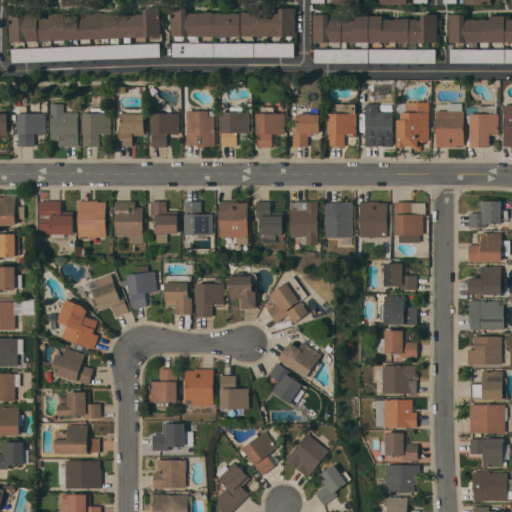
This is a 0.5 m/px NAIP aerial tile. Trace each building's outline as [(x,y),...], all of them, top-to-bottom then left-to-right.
[(25,13),(25,15),(38,14),(38,18),(50,18),(50,13),(65,13),(65,16),(77,16),(77,14),(81,14),(81,13),(87,12),(87,13),(95,13),(95,12),(101,12),(101,13),(107,13),(108,15),(127,14),(127,15),(136,14),(143,13),(143,14),(144,14),(144,9),(160,8),(161,36),(157,36),(157,39),(150,39),(150,36),(90,38),(90,42),(81,43),(81,39),(64,39),(64,42),(54,43),(54,40),(37,41),(37,43),(27,43),(27,41),(10,42),(9,14),(25,13)] [(171,8),(187,8),(187,13),(191,13),(198,13),(199,13),(199,12),(207,12),(207,11),(212,11),(212,12),(214,12),(214,13),(215,13),(215,12),(222,12),(222,13),(231,13),(231,12),(238,12),(238,13),(240,13),(240,12),(241,12),(247,12),(253,12),(253,9),(280,9),(280,8),(296,8),(296,36),(252,36),(252,38),(242,38),(242,36),(226,36),(226,37),(214,37),(214,36),(171,36),(171,8)] [(342,49),(342,42),(313,42),(313,14),(329,14),(329,19),(332,19),(338,19),(342,19),(350,19),(354,19),(354,15),(383,15),(383,19),(390,19),(390,20),(395,20),(395,18),(402,18),(409,18),(409,19),(418,19),(421,19),(421,14),(437,14),(437,42),(368,42),(368,47),(362,47),(362,45),(356,45),(356,42),(355,42),(355,47),(347,47),(347,49),(342,49)] [(449,14),(465,14),(465,19),(468,19),(475,19),(475,20),(479,20),(479,19),(486,19),(490,19),(490,15),(505,15),(505,20),(506,20),(506,19),(511,19),(511,42),(476,42),(476,43),(466,43),(466,42),(449,42),(449,14)] [(294,42),(294,56),(173,56),(173,42),(294,42)] [(160,43),(161,56),(12,62),(11,48),(160,43)] [(347,49),(436,49),(436,62),(314,62),(314,49),(342,49),(347,49)] [(511,49),(511,62),(450,62),(450,49),(511,49)] [(429,140),(428,140),(428,141),(421,141),(421,140),(418,140),(418,145),(422,145),(422,150),(414,150),(414,147),(412,147),(412,146),(406,146),(406,147),(397,147),(397,119),(401,119),(401,112),(406,112),(406,102),(430,102),(429,140)] [(59,146),(59,140),(52,140),(52,103),(65,103),(65,112),(80,112),(80,146),(59,146)] [(328,113),(326,113),(326,110),(330,110),(330,103),(356,103),(356,113),(357,113),(357,133),(355,133),(355,134),(345,134),(345,146),(328,146),(328,113)] [(464,145),(456,145),(456,146),(436,146),(436,110),(448,110),(449,104),(463,104),(463,110),(465,110),(464,145)] [(503,146),(511,145),(511,104),(503,104),(503,146)] [(470,114),(478,114),(478,106),(492,105),(492,107),(497,107),(497,113),(499,113),(499,134),(490,134),(490,147),(470,147),(470,114)] [(285,134),(273,133),(273,147),(257,147),(258,133),(257,133),(257,113),(261,113),(261,106),(275,107),(275,113),(286,113),(285,134)] [(84,146),(84,113),(92,113),(92,108),(106,107),(106,112),(112,112),(112,133),(100,133),(100,146),(84,146)] [(133,135),(133,146),(119,146),(119,130),(119,125),(122,125),(122,113),(123,113),(123,108),(144,108),(144,112),(145,112),(145,130),(146,130),(145,135),(133,135)] [(216,110),(216,145),(198,145),(198,144),(187,144),(187,135),(187,110),(216,110)] [(250,132),(238,132),(238,144),(223,144),(223,133),(222,133),(222,111),(251,112),(250,132)] [(393,111),(394,146),(366,146),(366,111),(393,111)] [(180,133),(168,133),(168,146),(152,146),(153,133),(152,133),(152,112),(181,113),(180,133)] [(0,113),(9,113),(9,135),(0,135),(0,113)] [(19,146),(19,113),(47,113),(47,133),(35,133),(36,146),(19,146)] [(320,132),(312,132),(312,136),(309,136),(309,146),(293,146),(293,129),(297,129),(297,114),(299,114),(299,113),(308,113),(320,114),(320,132)] [(0,225),(0,195),(16,195),(16,225),(0,225)] [(62,200),(62,214),(74,214),(74,233),(65,233),(65,243),(52,243),(52,234),(40,233),(40,200),(62,200)] [(106,237),(78,237),(78,200),(98,200),(98,201),(107,201),(106,237)] [(136,201),(136,207),(144,207),(143,242),(130,242),(130,235),(115,235),(115,200),(136,201)] [(151,200),(167,201),(167,211),(179,211),(178,233),(168,233),(168,242),(157,242),(157,233),(155,233),(155,217),(151,217),(151,200)] [(290,201),(306,201),(306,200),(318,200),(319,209),(318,209),(318,236),(318,244),(301,244),(301,236),(290,236),(290,201)] [(469,212),(480,212),(480,200),(502,200),(502,209),(509,209),(509,219),(502,219),(502,223),(486,223),(487,227),(470,227),(469,212)] [(213,234),(206,234),(206,240),(192,240),(192,241),(184,240),(184,232),(185,232),(185,201),(202,201),(202,213),(213,213),(213,234)] [(240,201),(240,202),(248,202),(248,244),(237,244),(237,237),(220,237),(220,201),(240,201)] [(260,234),(260,218),(256,218),(256,201),(271,201),(271,212),(283,212),(283,234),(260,234)] [(353,218),(353,236),(352,236),(352,244),(339,244),(340,237),(325,237),(325,212),(325,202),(336,203),(336,201),(353,201),(353,218)] [(360,236),(360,201),(380,201),(380,202),(388,202),(388,236),(360,236)] [(424,234),(416,234),(416,240),(401,239),(401,234),(395,234),(395,201),(412,201),(412,202),(426,202),(426,214),(424,214),(424,234)] [(491,232),(491,231),(495,231),(495,232),(503,232),(503,240),(511,240),(511,255),(503,255),(503,261),(469,261),(469,244),(482,244),(482,232),(491,232)] [(0,234),(20,234),(20,255),(16,255),(16,256),(0,256),(0,234)] [(385,262),(403,262),(403,274),(417,275),(417,289),(401,289),(401,285),(384,285),(385,262)] [(158,290),(145,292),(147,305),(132,307),(130,295),(127,274),(135,273),(134,266),(148,264),(149,271),(155,270),(158,290)] [(503,265),(502,278),(507,278),(507,288),(503,288),(503,294),(470,294),(470,280),(470,277),(482,277),(482,265),(503,265)] [(0,266),(16,266),(16,274),(22,274),(22,288),(16,288),(16,289),(0,289),(0,266)] [(257,307),(242,307),(242,297),(230,297),(230,275),(231,275),(231,273),(252,273),(256,273),(257,275),(258,277),(257,280),(256,282),(253,283),(253,291),(257,291),(257,307)] [(192,275),(192,283),(189,283),(189,297),(193,297),(193,314),(189,314),(189,315),(182,315),(182,314),(177,314),(177,304),(166,304),(166,281),(167,281),(167,275),(192,275)] [(225,288),(226,288),(226,295),(225,295),(225,304),(212,304),(213,304),(213,316),(196,316),(196,283),(215,283),(215,276),(223,276),(223,283),(225,283),(225,288)] [(309,295),(300,301),(288,309),(289,311),(302,301),(310,312),(295,323),(289,314),(278,322),(269,310),(277,304),(270,294),(295,276),(309,295)] [(114,281),(120,296),(124,295),(129,311),(116,316),(112,306),(100,310),(98,304),(94,306),(93,302),(92,299),(96,298),(93,289),(114,281)] [(405,295),(405,307),(417,307),(418,324),(384,324),(384,319),(380,319),(379,304),(384,304),(384,295),(405,295)] [(86,316),(98,320),(95,329),(95,328),(93,333),(99,335),(94,349),(62,337),(66,324),(58,321),(66,299),(82,304),(88,310),(86,316)] [(505,328),(481,328),(481,329),(471,329),(471,317),(470,317),(469,300),(487,299),(487,300),(502,300),(505,303),(505,328)] [(16,329),(0,329),(0,301),(16,301),(16,329)] [(385,330),(407,329),(407,332),(404,332),(404,338),(407,338),(407,341),(418,341),(418,357),(401,357),(401,353),(385,353),(385,330)] [(502,364),(468,364),(468,349),(475,349),(475,346),(468,346),(468,343),(474,343),(474,335),(503,336),(502,364)] [(19,366),(0,366),(0,337),(19,338),(19,366)] [(279,358),(288,345),(289,345),(291,342),(300,347),(304,341),(323,354),(307,378),(279,358)] [(85,353),(82,364),(94,368),(89,384),(58,375),(59,369),(52,366),(56,353),(63,355),(66,347),(85,353)] [(291,403),(272,390),(279,380),(269,374),(278,362),(289,370),(287,372),(304,384),(291,403)] [(383,393),(383,364),(416,364),(416,369),(417,369),(417,393),(383,393)] [(149,381),(161,380),(161,368),(178,368),(178,401),(169,401),(169,407),(157,408),(157,401),(149,401),(149,381)] [(214,405),(192,405),(192,399),(186,399),(186,369),(194,369),(194,368),(214,368),(214,405)] [(483,399),(483,398),(471,398),(471,383),(483,383),(483,370),(504,370),(504,399),(483,399)] [(0,400),(0,372),(16,372),(16,373),(21,373),(21,386),(16,386),(16,401),(0,400)] [(221,408),(221,375),(236,375),(236,388),(249,388),(249,400),(251,400),(251,406),(250,406),(249,408),(221,408)] [(68,403),(68,392),(90,391),(91,403),(101,402),(101,417),(85,418),(84,414),(69,414),(69,415),(59,415),(58,404),(68,403)] [(376,400),(384,400),(384,398),(413,399),(413,411),(417,411),(417,427),(410,427),(384,427),(384,426),(376,426),(376,400)] [(506,432),(470,432),(470,414),(471,414),(471,404),(506,404),(506,432)] [(0,406),(21,406),(21,414),(24,414),(24,425),(21,425),(21,435),(0,435),(0,406)] [(153,450),(153,434),(163,434),(164,422),(186,423),(186,446),(170,446),(170,450),(153,450)] [(88,424),(88,437),(100,437),(100,452),(88,452),(88,453),(55,453),(55,438),(56,438),(56,430),(67,430),(67,424),(88,424)] [(278,447),(268,455),(276,465),(264,474),(256,464),(255,465),(242,448),(245,446),(242,442),(257,432),(259,435),(265,430),(278,447)] [(402,459),(402,455),(386,455),(386,454),(381,454),(381,441),(385,441),(385,432),(408,432),(408,443),(418,443),(419,460),(402,459)] [(286,460),(308,433),(330,450),(309,477),(286,460)] [(483,466),(483,453),(471,453),(471,438),(483,438),(483,437),(505,437),(504,466),(483,466)] [(0,469),(0,453),(3,453),(3,441),(25,441),(25,464),(8,464),(8,469),(0,469)] [(187,459),(187,487),(161,487),(161,488),(154,488),(154,471),(158,471),(158,459),(187,459)] [(101,460),(101,468),(102,468),(102,487),(66,488),(66,460),(101,460)] [(226,488),(229,491),(230,489),(219,477),(220,477),(216,473),(225,464),(229,468),(236,461),(251,478),(242,486),(250,494),(231,511),(223,511),(218,507),(217,496),(226,488)] [(335,463),(342,474),(347,470),(353,478),(348,482),(349,482),(335,491),(338,495),(325,505),(316,492),(324,486),(317,476),(335,463)] [(386,464),(420,464),(420,484),(415,484),(415,492),(386,492),(386,464)] [(490,471),(490,472),(509,472),(509,478),(511,478),(511,498),(509,498),(509,500),(484,500),(484,501),(475,501),(475,489),(473,489),(473,471),(490,471)] [(0,483),(5,485),(5,484),(15,486),(14,488),(16,488),(15,492),(13,492),(13,493),(7,492),(5,503),(4,502),(2,511),(0,510),(0,483)] [(60,511),(60,502),(63,502),(63,493),(91,493),(91,506),(101,506),(101,511),(60,511)] [(170,494),(189,494),(189,495),(193,495),(193,511),(155,511),(154,511),(154,494),(170,494)] [(408,497),(408,509),(420,509),(419,511),(387,511),(387,496),(408,497)]
